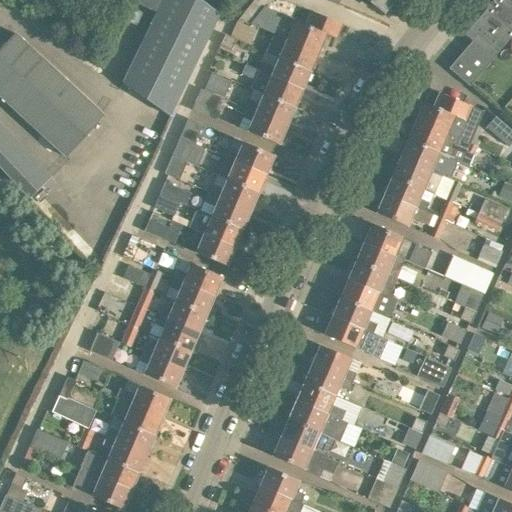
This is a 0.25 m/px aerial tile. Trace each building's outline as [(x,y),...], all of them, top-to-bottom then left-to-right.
[(137,0),(135,5),(137,5),(156,15),(122,83),(168,116),(218,16),(197,0),(137,0)] [(254,0),(238,20),(273,35),(317,54),(325,35),(336,40),(342,25),(310,12),(304,26),(279,15),(276,21),(260,14),(266,7),(272,0),(254,0)] [(393,0),(366,0),(383,13),(393,0)] [(511,35),(511,0),(494,0),(464,35),(472,42),(448,69),(469,86),(511,35)] [(0,53),(0,96),(66,158),(103,117),(16,34),(0,53)] [(265,53),(310,72),(317,54),(273,35),(265,53)] [(236,41),(229,38),(225,36),(220,47),(231,52),(236,41)] [(104,70),(113,49),(99,42),(93,53),(89,52),(86,59),(104,70)] [(302,90),(310,72),(265,53),(264,54),(277,59),(273,68),(264,64),(260,73),(302,90)] [(302,90),(260,73),(244,66),(240,75),(253,81),(249,90),(252,91),(294,109),(302,90)] [(223,99),(230,82),(211,74),(204,90),(223,99)] [(220,99),(199,90),(190,111),(215,122),(220,112),(215,110),(220,99)] [(244,110),(286,127),(294,109),(252,91),(244,110)] [(422,103),(414,123),(459,142),(460,138),(459,137),(466,121),(463,120),(469,107),(438,94),(432,108),(422,103)] [(286,127),(244,110),(241,119),(237,128),(278,146),(286,127)] [(486,126),(508,146),(511,149),(511,130),(496,116),(486,126)] [(187,120),(179,139),(183,141),(193,145),(201,126),(187,120)] [(459,142),(414,123),(406,140),(457,162),(468,167),(476,149),(459,142)] [(179,139),(171,157),(176,159),(186,163),(196,167),(204,149),(193,145),(183,141),(179,139)] [(241,143),(241,144),(231,139),(224,158),(233,162),(265,175),(273,157),(241,143)] [(0,169),(28,200),(43,186),(0,140),(0,169)] [(406,140),(399,159),(460,185),(460,184),(449,180),(457,162),(406,140)] [(171,157),(163,175),(178,181),(186,163),(176,159),(171,157)] [(460,185),(399,159),(391,177),(422,191),(444,200),(452,203),(460,185)] [(225,180),(257,194),(265,175),(233,162),(225,180)] [(383,196),(436,219),(439,214),(425,208),(428,203),(419,200),(422,191),(391,177),(383,196)] [(257,194),(225,180),(221,189),(212,186),(208,194),(250,212),(257,194)] [(158,195),(178,204),(184,206),(189,194),(164,183),(158,195)] [(511,188),(503,185),(497,197),(511,203),(511,188)] [(195,211),(242,231),(250,212),(208,194),(207,193),(199,212),(195,210),(195,211)] [(178,204),(158,195),(153,209),(171,217),(172,215),(174,216),(178,204)] [(432,229),(429,237),(437,240),(444,222),(436,219),(383,196),(375,214),(407,228),(411,220),(432,229)] [(459,206),(452,203),(444,200),(439,214),(436,219),(444,222),(450,224),(459,206)] [(506,210),(484,200),(477,214),(500,224),(506,210)] [(195,211),(190,223),(187,229),(193,231),(234,249),(242,231),(195,211)] [(495,234),(500,224),(477,214),(475,220),(473,224),(495,234)] [(172,222),(169,229),(148,221),(143,233),(164,242),(173,246),(181,226),(172,222)] [(431,251),(402,239),(403,238),(371,225),(362,244),(403,261),(423,270),(431,251)] [(189,240),(198,244),(194,254),(226,268),(234,249),(193,231),(189,240)] [(138,241),(132,238),(128,248),(134,250),(138,241)] [(495,265),(501,253),(499,252),(502,247),(485,241),(477,257),(476,261),(494,269),(495,265)] [(362,244),(355,262),(395,280),(403,261),(362,244)] [(492,274),(451,257),(442,277),(460,285),(483,295),(492,274)] [(390,292),(395,280),(355,262),(347,280),(388,297),(390,292)] [(222,279),(189,265),(186,274),(176,271),(172,280),(214,298),(222,279)] [(121,279),(143,289),(153,293),(161,275),(152,271),(150,276),(127,266),(121,279)] [(172,280),(168,288),(179,292),(174,303),(206,316),(214,298),(172,280)] [(347,280),(339,299),(388,320),(392,310),(396,301),(388,297),(347,280)] [(436,296),(464,308),(475,313),(483,295),(460,285),(455,297),(439,289),(438,291),(436,296)] [(153,293),(143,289),(135,308),(145,312),(149,304),(148,303),(153,293)] [(398,295),(390,292),(388,297),(396,301),(398,295)] [(388,320),(339,299),(331,317),(372,334),(374,329),(376,325),(367,321),(371,313),(388,320)] [(164,309),(160,307),(156,317),(198,335),(206,316),(168,300),(164,309)] [(137,330),(145,312),(135,308),(133,314),(128,326),(137,330)] [(470,324),(475,313),(464,308),(459,319),(470,324)] [(502,320),(488,313),(480,329),(495,336),(502,320)] [(159,340),(190,353),(198,335),(156,317),(153,325),(163,330),(159,340)] [(372,334),(331,317),(323,336),(379,360),(387,341),(381,339),(372,334)] [(459,345),(465,331),(446,323),(440,337),(459,345)] [(129,348),(137,330),(128,326),(120,344),(129,348)] [(110,362),(118,344),(96,334),(88,353),(110,362)] [(477,357),(485,340),(474,335),(473,337),(466,352),(477,357)] [(145,344),(141,353),(182,371),(190,353),(159,340),(156,349),(145,344)] [(319,347),(311,366),(351,383),(355,374),(347,370),(351,361),(319,347)] [(454,362),(458,351),(447,347),(443,358),(454,362)] [(141,353),(137,361),(148,366),(144,377),(174,390),(182,371),(141,353)] [(441,389),(450,369),(424,357),(415,377),(441,389)] [(103,386),(109,374),(82,362),(77,374),(103,386)] [(351,383),(311,366),(303,384),(336,397),(340,388),(350,392),(353,384),(351,383)] [(98,399),(72,388),(75,381),(66,378),(58,397),(93,411),(98,399)] [(494,391),(508,397),(511,388),(511,386),(498,380),(494,391)] [(336,397),(303,384),(296,402),(341,420),(344,412),(332,406),(336,397)] [(119,390),(114,399),(129,405),(161,420),(170,401),(137,387),(133,396),(119,390)] [(430,416),(438,396),(426,391),(418,410),(430,416)] [(497,418),(511,424),(511,411),(511,401),(507,400),(494,393),(485,413),(496,418),(497,418)] [(455,408),(459,401),(446,395),(438,412),(449,418),(451,418),(452,416),(455,408)] [(95,412),(93,411),(58,397),(51,413),(88,429),(95,412)] [(161,420),(129,405),(114,399),(116,400),(108,418),(112,420),(154,438),(161,420)] [(320,435),(332,440),(339,443),(347,423),(341,420),(296,402),(288,420),(320,434),(320,435)] [(443,430),(449,418),(438,412),(433,424),(443,430)] [(483,434),(498,441),(511,447),(511,424),(497,418),(496,418),(485,413),(476,430),(483,434)] [(410,428),(421,432),(425,423),(414,418),(410,428)] [(108,430),(104,437),(104,438),(146,456),(154,438),(112,420),(108,430)] [(332,440),(320,435),(320,434),(288,420),(280,439),(324,458),(332,440)] [(401,445),(413,450),(421,432),(410,428),(409,429),(407,429),(401,445)] [(84,452),(93,433),(83,429),(75,447),(84,452)] [(67,443),(37,430),(29,449),(59,461),(67,443)] [(454,448),(428,437),(420,454),(446,466),(454,448)] [(101,447),(110,451),(106,459),(106,461),(138,475),(146,456),(104,438),(101,447)] [(280,439),(271,458),(304,472),(318,477),(321,471),(331,475),(337,463),(324,458),(280,439)] [(511,447),(498,441),(490,460),(489,460),(501,465),(511,470),(511,447)] [(26,473),(35,452),(28,448),(19,469),(26,473)] [(390,462),(402,467),(408,454),(396,449),(390,462)] [(79,471),(130,493),(138,475),(106,461),(106,459),(87,452),(79,471)] [(511,493),(511,470),(501,465),(489,460),(490,460),(480,455),(479,459),(470,475),(501,489),(511,493)] [(397,488),(405,471),(383,461),(375,479),(397,488)] [(417,461),(409,480),(437,494),(446,474),(417,461)] [(295,492),(299,483),(267,469),(259,487),(299,505),(303,496),(295,492)] [(72,489),(90,497),(90,498),(122,511),(130,493),(79,471),(72,489)] [(6,496),(17,501),(22,503),(27,491),(22,489),(26,480),(15,475),(6,496)] [(375,479),(365,500),(387,509),(397,488),(375,479)] [(251,505),(266,511),(299,511),(302,506),(299,505),(259,487),(251,505)] [(475,511),(511,511),(511,506),(496,500),(484,493),(475,511)] [(42,511),(22,503),(17,501),(12,511),(42,511)] [(411,511),(413,508),(400,501),(395,511),(411,511)]
